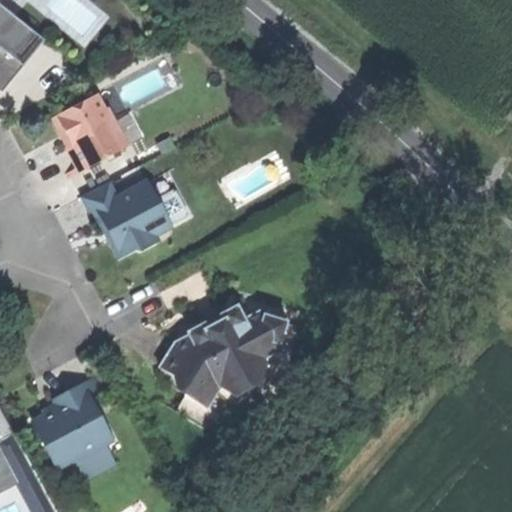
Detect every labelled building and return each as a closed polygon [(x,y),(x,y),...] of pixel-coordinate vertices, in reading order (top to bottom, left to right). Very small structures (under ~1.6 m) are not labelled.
[(0,0),(0,87),(1,88),(38,41),(15,23),(20,17),(0,2),(0,0)] [(94,91),(50,114),(59,131),(64,128),(68,134),(72,141),(66,145),(76,164),(79,168),(126,143),(125,141),(112,117),(106,104),(102,106),(94,91)] [(129,108),(112,117),(125,141),(142,132),(129,108)] [(155,140),(160,150),(174,142),(169,133),(155,140)] [(68,174),(79,168),(76,164),(66,169),(68,174)] [(108,179),(79,194),(91,218),(99,214),(102,221),(106,228),(110,225),(114,232),(107,235),(117,254),(136,244),(138,248),(156,239),(153,231),(170,223),(147,177),(116,193),(108,179)] [(166,352),(160,362),(191,382),(185,391),(206,404),(219,383),(230,391),(243,370),(266,358),(264,355),(285,344),(279,342),(285,320),(267,315),(264,309),(244,318),(239,307),(234,305),(223,309),(222,314),(226,321),(208,329),(205,324),(201,321),(194,324),(189,329),(191,334),(186,333),(181,334),(174,338),(166,352)] [(300,324),(285,320),(279,342),(285,344),(264,355),(266,358),(243,370),(230,391),(219,383),(206,404),(185,391),(172,409),(202,427),(221,418),(228,406),(242,402),(248,404),(263,376),(276,369),(277,365),(290,359),(300,324)] [(57,404),(31,418),(56,466),(113,436),(91,395),(100,391),(92,375),(69,386),(53,395),(57,404)]
